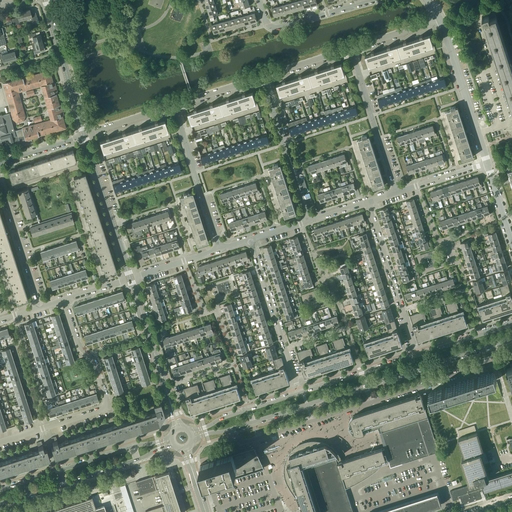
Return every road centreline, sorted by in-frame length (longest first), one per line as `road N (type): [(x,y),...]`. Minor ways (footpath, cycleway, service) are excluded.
road 1 (secondary): [(192,440),(511,338)]
road 2 (residential): [(62,299),(104,408),(0,443)]
road 3 (secondary): [(0,503),(173,445)]
road 4 (secondary): [(170,436),(0,489)]
road 5 (residential): [(250,239),(300,392)]
road 6 (residential): [(368,201),(418,353)]
road 7 (tertiary): [(130,278),(83,133)]
road 8 (residential): [(306,221),(262,76)]
road 9 (residential): [(220,248),(173,104)]
road 10 (tertiary): [(486,164),(440,20)]
road 11 (residential): [(396,191),(350,48)]
road 12 (tertiary): [(83,133),(46,0)]
road 13 (residential): [(374,0),(275,28),(258,0)]
road 14 (residential): [(38,306),(0,181)]
road 15 (tertiary): [(168,398),(130,278)]
road 16 (secondary): [(418,353),(300,392)]
